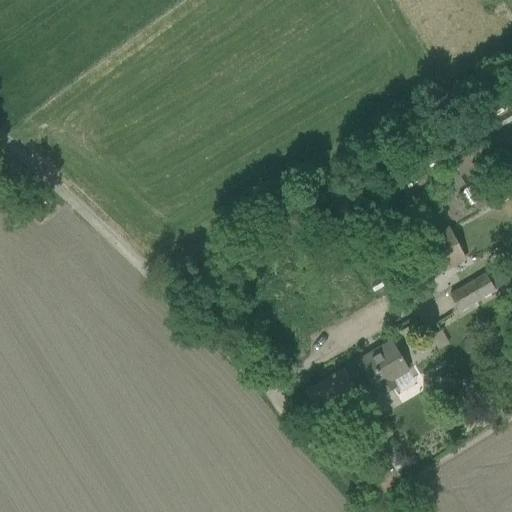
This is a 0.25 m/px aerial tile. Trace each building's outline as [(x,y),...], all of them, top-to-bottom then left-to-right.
[(511,152),(511,115),(510,116),(511,119),(511,131),(503,136),(511,152)] [(410,147),(363,174),(374,193),(421,166),(410,147)] [(410,247),(428,280),(464,261),(446,228),(410,247)] [(447,294),(458,312),(493,291),(483,273),(447,294)] [(391,341),(344,369),(360,397),(373,390),(373,391),(380,387),(384,394),(395,387),(391,381),(408,371),(391,341)] [(360,397),(344,369),(304,392),(324,425),(354,407),(384,458),(392,454),(359,397),(360,397)]
